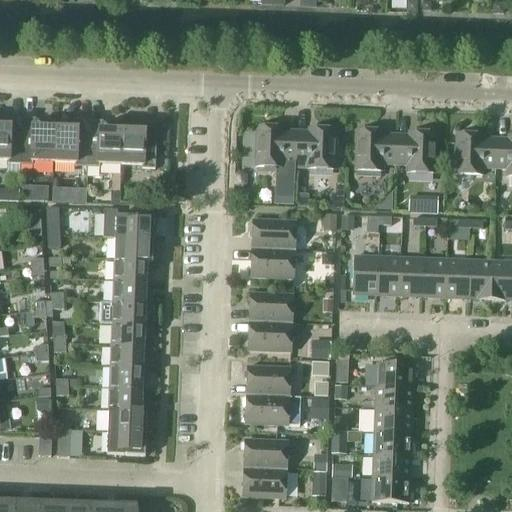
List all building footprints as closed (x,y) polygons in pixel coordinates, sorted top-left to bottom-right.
[(411,3),(407,8),(407,14),(416,14),(416,3),(411,3)] [(492,4),(492,15),(503,15),(503,9),(498,4),(492,4)] [(20,166),(21,120),(7,119),(7,120),(8,120),(8,124),(0,123),(0,162),(7,163),(7,166),(20,166)] [(53,164),(55,126),(34,125),(34,121),(35,121),(35,120),(21,120),(20,166),(32,167),(32,163),(53,164)] [(86,169),(88,122),(74,122),(74,123),(75,123),(75,126),(55,126),(53,164),(74,165),(74,168),(86,169)] [(120,166),(122,128),(102,127),(102,124),(103,123),(88,122),(86,169),(99,169),(99,166),(120,166)] [(122,128),(120,166),(141,167),(141,171),(155,171),(156,126),(157,126),(157,124),(141,124),(141,125),(142,125),(142,129),(122,128)] [(256,128),(254,168),(276,169),(275,207),(293,207),(295,163),(296,133),(284,132),(284,129),(256,128)] [(160,130),(160,144),(168,145),(168,130),(160,130)] [(296,133),(295,163),(307,163),(306,170),(334,171),(336,131),(308,130),(308,133),(296,133)] [(394,166),(396,136),(384,136),(384,133),(356,132),(354,172),(382,173),(382,166),(394,166)] [(396,136),(394,166),(406,167),(406,174),(434,175),(436,135),(408,134),(408,137),(396,136)] [(494,170),(495,140),(483,140),(484,137),(456,136),(454,176),(482,177),(482,170),(494,170)] [(495,140),(494,170),(506,171),(506,178),(511,177),(511,137),(508,138),(507,141),(495,140)] [(335,186),(335,197),(342,198),(343,187),(335,186)] [(23,189),(22,203),(31,204),(32,190),(23,189)] [(154,203),(155,193),(155,191),(143,190),(142,202),(154,203)] [(7,191),(6,203),(17,203),(18,192),(7,191)] [(117,218),(117,212),(104,211),(102,239),(114,240),(153,241),(154,219),(135,218),(117,218)] [(28,226),(40,225),(40,213),(27,214),(28,226)] [(335,228),(335,217),(324,217),(324,228),(335,228)] [(341,218),(341,232),(352,233),(352,218),(341,218)] [(366,227),(366,235),(377,235),(378,227),(378,219),(367,219),(366,227)] [(378,219),(378,227),(390,227),(391,219),(378,219)] [(424,229),(424,221),(412,220),(412,228),(424,229)] [(424,221),(424,229),(436,229),(436,221),(424,221)] [(251,251),(294,252),(295,224),(253,222),(251,251)] [(470,230),(470,222),(458,222),(458,230),(470,230)] [(470,222),(470,230),(482,231),(482,223),(470,222)] [(41,237),(41,234),(40,225),(28,226),(29,238),(41,237)] [(47,238),(59,238),(58,225),(46,226),(47,238)] [(60,250),(59,238),(47,238),(47,250),(60,250)] [(152,262),(153,241),(114,240),(114,262),(152,263),(152,262)] [(293,281),(294,252),(251,251),(250,279),(293,281)] [(321,257),(321,262),(326,267),(330,267),(331,257),(321,257)] [(61,268),(60,259),(48,260),(48,269),(61,268)] [(375,297),(376,260),(353,259),(352,296),(375,297)] [(398,298),(399,260),(376,260),(375,297),(398,298)] [(421,299),(422,261),(399,260),(398,298),(421,299)] [(30,270),(43,269),(42,261),(30,261),(30,270)] [(444,300),(445,262),(422,261),(421,299),(444,300)] [(152,264),(152,263),(114,262),(113,283),(146,284),(147,264),(152,264)] [(467,301),(468,263),(445,262),(444,300),(467,301)] [(490,301),(491,264),(468,263),(467,301),(490,301)] [(511,302),(511,264),(491,264),(490,301),(511,302)] [(31,278),(43,277),(43,269),(30,270),(31,278)] [(145,305),(146,284),(113,283),(112,305),(150,306),(150,305),(145,305)] [(50,304),(63,303),(62,295),(50,295),(50,304)] [(249,324),(291,326),(292,297),(250,295),(249,324)] [(329,314),(330,302),(320,302),(319,314),(329,314)] [(33,313),(45,312),(45,303),(32,304),(33,313)] [(63,311),(63,303),(50,304),(51,312),(63,311)] [(99,326),(111,326),(149,328),(150,306),(112,305),(100,304),(99,326)] [(45,312),(33,313),(33,320),(45,320),(45,312)] [(290,354),(291,326),(249,324),(248,353),(290,354)] [(149,349),(149,328),(111,326),(110,348),(149,349)] [(45,335),(32,336),(33,343),(46,343),(45,335)] [(53,347),(65,346),(65,338),(52,339),(53,347)] [(311,343),(311,359),(326,360),(327,344),(311,343)] [(65,354),(65,346),(53,347),(53,355),(65,354)] [(35,356),(47,355),(47,347),(34,348),(35,356)] [(148,371),(149,349),(110,348),(109,370),(148,371)] [(47,355),(35,356),(35,364),(48,364),(47,355)] [(347,385),(348,364),(336,364),(335,384),(347,385)] [(311,365),(311,375),(315,379),(327,379),(328,366),(311,365)] [(375,389),(413,390),(414,367),(376,365),(375,389)] [(246,397),(288,399),(289,370),(247,369),(246,397)] [(148,372),(148,371),(109,370),(109,391),(142,392),(143,372),(148,372)] [(67,381),(55,382),(55,390),(67,389),(67,381)] [(68,381),(68,389),(76,390),(76,381),(68,381)] [(314,390),(313,398),(326,399),(327,386),(319,385),(314,390)] [(347,400),(347,389),(335,388),(335,399),(347,400)] [(67,389),(55,390),(56,398),(68,398),(67,389)] [(412,413),(413,390),(375,389),(374,412),(412,413)] [(38,400),(50,399),(50,390),(37,391),(38,400)] [(141,413),(142,392),(109,391),(108,413),(147,414),(147,413),(141,413)] [(287,428),(288,399),(246,397),(245,426),(287,428)] [(48,400),(36,401),(37,412),(49,411),(48,400)] [(327,421),(328,407),(328,401),(311,401),(310,420),(327,421)] [(0,431),(8,431),(5,404),(0,404),(0,431)] [(411,436),(412,413),(374,412),(373,435),(411,436)] [(146,415),(147,414),(108,413),(107,434),(145,436),(146,415)] [(346,433),(346,421),(334,420),(334,432),(346,433)] [(69,437),(70,433),(70,426),(57,426),(57,436),(69,437)] [(144,459),(145,436),(107,434),(106,457),(126,457),(125,458),(144,459)] [(333,434),(332,447),(347,447),(347,434),(333,434)] [(50,459),(51,436),(39,435),(38,457),(37,457),(37,458),(50,459)] [(410,459),(411,436),(373,435),(373,457),(410,459)] [(68,458),(69,437),(57,436),(56,459),(69,459),(69,458),(68,458)] [(243,471),(286,472),(287,444),(244,442),(243,471)] [(311,475),(324,476),(325,458),(311,457),(311,475)] [(409,482),(410,459),(373,457),(372,480),(409,482)] [(332,467),(331,479),(339,479),(351,479),(352,468),(340,467),(332,467)] [(285,501),(286,472),(243,471),(242,499),(285,501)] [(324,478),(312,478),(312,488),(324,488),(324,478)] [(408,505),(409,482),(372,480),(371,504),(408,505)] [(136,511),(136,509),(0,503),(0,511),(136,511)]
